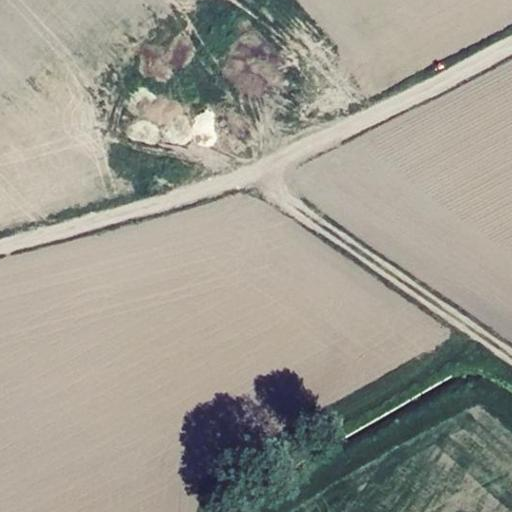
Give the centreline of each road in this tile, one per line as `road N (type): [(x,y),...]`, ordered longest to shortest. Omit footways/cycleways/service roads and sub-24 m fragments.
road 1 (track): [(0,236),(174,200),(270,164),(511,46)]
road 2 (track): [(270,164),(292,204),(511,360)]
